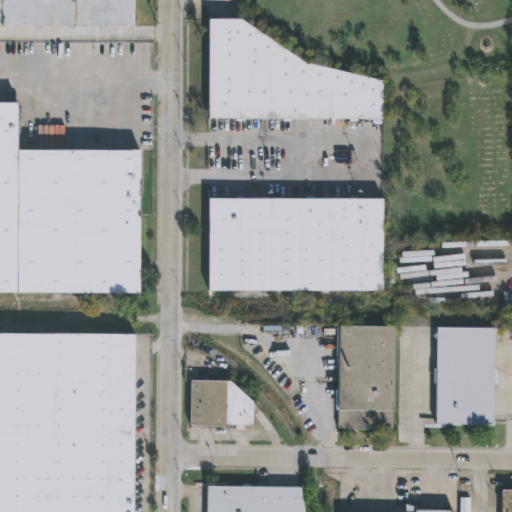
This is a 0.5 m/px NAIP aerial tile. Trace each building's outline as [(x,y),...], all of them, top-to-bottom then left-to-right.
[(0,0),(134,0),(134,25),(0,24),(0,0)] [(208,117),(206,117),(207,18),(239,18),(303,62),(382,80),(381,118),(208,117)] [(0,102),(15,102),(15,150),(139,150),(138,293),(0,293),(0,102)] [(377,290),(205,289),(206,198),(381,199),(380,290),(377,290)] [(389,286),(389,299),(409,299),(409,286),(389,286)] [(335,326),(367,326),(394,327),(392,429),(367,429),(367,430),(337,429),(337,411),(334,410),(335,390),(337,390),(337,357),(335,357),(335,326)] [(444,424),(431,424),(432,327),(490,327),(489,424),(444,424)] [(0,511),(0,333),(134,335),(131,511),(0,511)] [(252,426),(243,426),(243,430),(235,430),(235,426),(199,425),(199,429),(190,429),(190,425),(189,425),(190,381),(229,381),(252,402),(252,426)] [(201,511),(202,486),(295,488),(299,511),(201,511)] [(511,489),(511,511),(503,511),(503,508),(498,508),(499,489),(511,489)]
